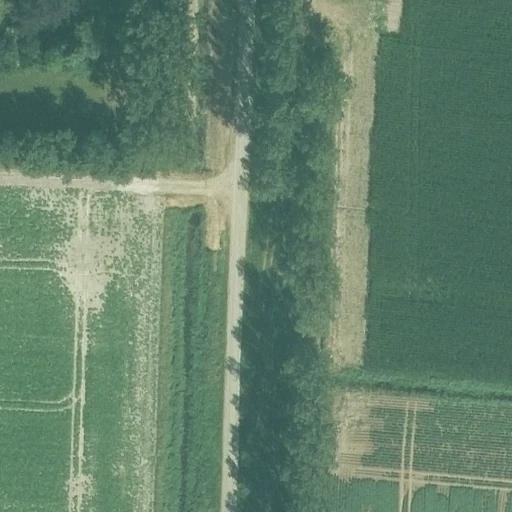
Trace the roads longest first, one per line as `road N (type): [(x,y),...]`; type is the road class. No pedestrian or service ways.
road 1 (unclassified): [(227,511),(243,0)]
road 2 (track): [(230,438),(255,369),(279,99),(318,10),(314,0)]
